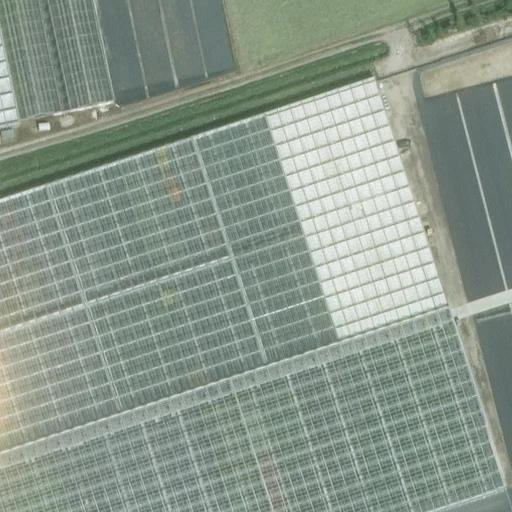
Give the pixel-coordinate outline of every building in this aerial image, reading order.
[(39,0),(0,0),(0,38),(18,123),(63,113),(39,0)] [(92,0),(45,0),(69,112),(114,103),(92,0)] [(0,38),(0,131),(18,127),(18,123),(0,38)] [(374,80),(264,116),(339,346),(448,310),(374,80)] [(264,116),(0,203),(0,456),(339,346),(264,116)] [(339,346),(0,456),(0,511),(448,511),(506,494),(448,310),(339,346)]
